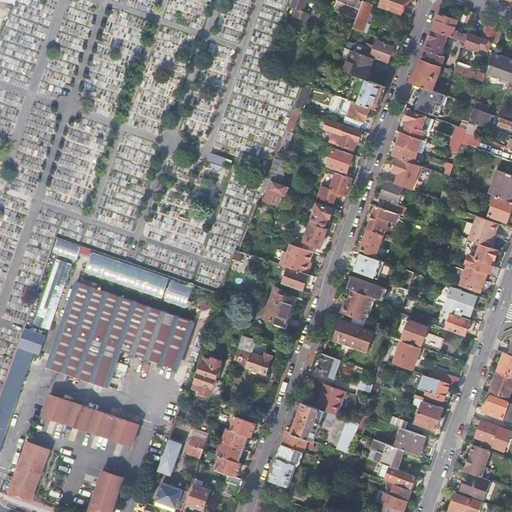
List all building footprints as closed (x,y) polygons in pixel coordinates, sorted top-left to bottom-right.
[(290,0),(288,6),(296,9),(293,16),(305,21),(309,13),(302,11),(306,0),(290,0)] [(336,0),(333,9),(356,18),(353,27),(346,24),(340,39),(347,42),(352,28),(367,33),(370,24),(366,23),(373,4),(363,1),(362,0),(336,0)] [(381,0),(380,5),(402,13),(406,0),(381,0)] [(439,14),(433,30),(447,35),(466,42),(468,35),(454,30),(457,20),(439,14)] [(497,44),(502,31),(487,25),(482,39),(469,34),(468,35),(466,42),(465,44),(464,46),(478,51),(479,48),(488,51),(492,42),(497,44)] [(433,30),(422,60),(441,67),(445,56),(440,54),(447,35),(433,30)] [(390,55),(393,47),(376,40),(371,55),(388,61),(390,55)] [(352,50),(344,71),(358,76),(365,79),(368,70),(370,71),(375,58),(352,50)] [(501,81),(509,84),(511,80),(511,76),(511,59),(494,53),(493,56),(487,73),(501,78),(501,81)] [(422,60),(414,83),(423,87),(432,90),(433,90),(441,67),(422,60)] [(464,68),(462,74),(483,82),(485,76),(464,68)] [(358,76),(349,100),(371,107),(378,110),(386,86),(367,79),(365,79),(358,76)] [(303,85),(302,89),(295,106),(300,108),(302,109),(311,85),(304,83),(303,85)] [(432,90),(423,87),(421,94),(416,108),(439,116),(446,95),(444,94),(433,90),(432,90)] [(349,100),(341,97),(337,108),(347,111),(343,124),(360,130),(365,116),(367,116),(371,107),(349,100)] [(475,105),(474,108),(487,112),(489,106),(476,102),(475,105)] [(300,108),(295,106),(286,130),(291,132),(300,108)] [(474,108),(469,122),(477,125),(478,125),(485,126),(486,127),(491,114),(487,112),(474,108)] [(405,132),(422,139),(425,131),(422,129),(426,116),(410,110),(407,119),(409,120),(405,132)] [(511,121),(497,116),(495,115),(494,119),(500,121),(498,127),(502,128),(503,126),(510,128),(511,125),(511,124),(511,121)] [(325,128),(335,131),(331,141),(337,143),(337,144),(353,150),(357,140),(359,141),(362,132),(344,126),(328,120),(325,128)] [(467,128),(466,131),(475,134),(478,125),(477,125),(469,122),(467,128)] [(461,137),(464,130),(458,127),(455,135),(461,137)] [(291,132),(286,130),(278,151),(284,153),(292,132),(291,132)] [(397,143),(418,151),(422,139),(405,132),(402,131),(397,143)] [(466,131),(461,143),(479,149),(483,137),(475,134),(466,131)] [(406,159),(414,162),(418,151),(397,143),(393,155),(406,159)] [(347,172),(353,154),(335,148),(328,165),(347,172)] [(404,165),(406,159),(393,155),(389,153),(385,164),(393,167),(390,173),(402,177),(407,166),(404,165)] [(286,162),(275,158),(267,179),(272,181),(280,184),(284,174),(282,173),(286,162)] [(511,174),(499,170),(490,193),(497,195),(511,201),(511,174)] [(347,196),(353,178),(336,172),(330,189),(322,186),(318,197),(333,203),(336,195),(340,197),(341,193),(347,196)] [(439,198),(446,179),(439,176),(433,191),(432,196),(439,198)] [(405,186),(415,190),(417,182),(406,178),(403,186),(405,186)] [(443,194),(448,179),(446,179),(439,198),(441,199),(443,194)] [(405,186),(403,186),(388,180),(381,198),(387,200),(384,208),(386,209),(403,215),(406,206),(401,205),(405,193),(403,193),(405,186)] [(288,187),(280,184),(272,181),(265,199),(277,204),(282,193),(285,194),(288,187)] [(455,198),(443,194),(441,199),(440,202),(452,206),(455,198)] [(511,201),(497,195),(496,196),(492,194),(489,200),(494,202),(489,215),(507,221),(511,208),(511,201)] [(313,217),(311,221),(311,223),(324,227),(327,228),(334,231),(336,224),(327,220),(328,218),(330,219),(334,209),(317,203),(312,216),(313,217)] [(384,214),(386,209),(384,208),(378,205),(369,229),(384,234),(390,220),(387,219),(388,215),(384,214)] [(486,218),(478,215),(469,239),(480,243),(481,243),(490,247),(494,237),(495,232),(499,223),(488,219),(486,218)] [(304,241),(310,244),(320,247),(327,228),(324,227),(311,223),(305,240),(304,241)] [(377,256),(384,234),(369,229),(361,250),(377,256)] [(296,236),(293,244),(308,250),(310,244),(304,241),(305,240),(296,236)] [(55,253),(79,258),(83,242),(58,237),(55,253)] [(490,247),(481,243),(478,252),(475,251),(473,255),(470,254),(466,264),(468,265),(479,269),(488,272),(490,273),(496,259),(499,250),(490,247)] [(293,244),(291,244),(288,252),(285,251),(280,263),(289,267),(308,274),(311,265),(309,264),(307,264),(308,261),(310,261),(313,252),(308,250),(293,244)] [(190,302),(195,281),(92,253),(86,274),(190,302)] [(379,259),(361,253),(355,269),(373,276),(374,274),(374,273),(379,259)] [(50,329),(73,264),(58,259),(35,324),(50,329)] [(482,291),(488,272),(479,269),(468,265),(462,283),(482,291)] [(289,267),(283,283),(303,291),(309,274),(308,274),(289,267)] [(399,286),(408,290),(415,272),(405,269),(399,286)] [(376,298),(381,300),(385,289),(385,288),(352,276),(348,288),(353,289),(364,293),(376,298)] [(82,378),(111,293),(79,282),(50,367),(82,378)] [(450,289),(442,309),(452,312),(461,316),(462,312),(471,315),(478,295),(451,285),(450,289)] [(392,304),(402,307),(406,296),(408,290),(399,286),(396,293),(392,304)] [(276,287),(265,318),(286,325),(295,299),(283,294),(285,290),(276,287)] [(355,317),(367,322),(376,298),(364,293),(353,289),(349,299),(347,304),(344,305),(341,312),(355,317)] [(143,304),(111,293),(82,378),(107,387),(120,349),(127,352),(143,304)] [(406,296),(402,307),(400,312),(410,316),(415,303),(416,299),(406,296)] [(175,368),(191,321),(143,304),(127,352),(175,368)] [(452,312),(446,329),(465,336),(468,327),(471,328),(472,324),(470,323),(471,319),(461,316),(452,312)] [(429,333),(427,338),(424,337),(428,326),(426,326),(425,325),(409,319),(402,338),(422,345),(422,346),(439,352),(444,339),(429,333)] [(193,321),(191,321),(175,368),(177,369),(193,321)] [(335,339),(367,351),(375,331),(347,321),(344,327),(340,326),(335,339)] [(260,341),(243,335),(234,362),(267,374),(273,356),(266,353),(266,355),(260,353),(259,355),(252,353),(256,344),(258,345),(260,341)] [(396,338),(392,336),(383,359),(387,361),(396,338)] [(383,354),(388,342),(381,339),(377,351),(383,354)] [(403,342),(395,364),(413,370),(421,348),(403,342)] [(0,448),(28,369),(34,371),(40,353),(34,351),(19,346),(1,399),(0,403),(0,448)] [(498,371),(511,375),(511,354),(510,354),(505,352),(498,371)] [(341,360),(324,353),(317,371),(335,378),(341,360)] [(203,360),(201,360),(197,372),(216,378),(222,360),(212,357),(211,360),(204,357),(203,360)] [(210,396),(216,378),(197,372),(194,370),(192,374),(198,376),(196,379),(194,387),(201,390),(200,393),(210,396)] [(437,370),(434,378),(448,383),(451,375),(437,370)] [(511,375),(498,371),(490,393),(509,399),(511,390),(511,375)] [(417,390),(415,397),(424,400),(439,406),(442,399),(445,400),(450,384),(448,383),(434,378),(432,377),(424,374),(419,388),(427,391),(426,393),(417,390)] [(373,389),(374,385),(361,381),(356,395),(369,399),(373,389)] [(337,416),(346,391),(325,383),(319,400),(321,401),(318,409),(337,416)] [(140,424),(51,394),(44,415),(133,445),(140,424)] [(488,405),(485,404),(483,411),(508,420),(510,416),(511,416),(511,402),(491,395),(488,405)] [(439,406),(424,400),(416,422),(436,430),(444,408),(439,406)] [(332,421),(337,416),(318,409),(316,408),(303,404),(295,426),(293,425),(290,427),(288,431),(314,440),(318,429),(319,429),(321,423),(320,423),(322,418),(332,421)] [(256,423),(236,415),(231,429),(249,436),(251,437),(256,423)] [(407,421),(393,416),(391,422),(405,427),(407,421)] [(357,432),(360,424),(348,420),(337,449),(349,453),(350,451),(357,432)] [(496,448),(498,443),(495,442),(501,427),(482,420),(476,437),(485,440),(484,443),(496,448)] [(244,449),(249,436),(231,429),(228,428),(223,441),(244,449)] [(426,436),(403,428),(396,446),(405,449),(419,454),(422,446),(423,446),(426,436)] [(312,448),(314,440),(288,431),(283,445),(304,452),(306,446),(312,448)] [(185,443),(170,437),(159,469),(165,471),(166,468),(172,470),(181,444),(184,445),(185,443)] [(204,450),(206,443),(192,438),(187,453),(201,458),(204,450)] [(396,446),(376,439),(372,449),(379,451),(375,460),(386,464),(394,467),(397,468),(398,468),(405,449),(396,446)] [(14,481),(11,491),(32,499),(50,449),(29,441),(16,477),(8,474),(7,478),(14,481)] [(244,449),(223,441),(218,455),(221,456),(239,462),(244,449)] [(486,465),(491,451),(473,444),(464,470),(470,472),(489,479),(493,468),(486,465)] [(299,465),(304,452),(283,445),(278,458),(298,465),(299,465)] [(355,453),(350,451),(349,453),(345,465),(350,466),(355,453)] [(239,462),(221,456),(216,469),(230,474),(237,477),(242,463),(239,462)] [(298,465),(278,458),(271,479),(290,486),(298,465)] [(397,468),(394,467),(390,478),(397,480),(401,469),(398,468),(397,468)] [(415,480),(417,475),(401,469),(397,480),(397,481),(412,487),(415,480)] [(112,511),(124,477),(104,470),(89,511),(112,511)] [(484,501),(492,480),(489,479),(470,472),(465,485),(462,484),(460,492),(472,497),(482,500),(484,501)] [(237,477),(230,474),(228,481),(241,487),(244,479),(237,477)] [(185,484),(173,480),(171,485),(164,482),(157,501),(178,509),(185,489),(183,489),(185,484)] [(412,489),(389,481),(388,486),(394,489),(392,494),(408,500),(412,489)] [(211,491),(192,485),(189,494),(192,495),(189,505),(205,510),(211,491)] [(479,509),(482,500),(472,497),(471,498),(455,493),(448,511),(475,511),(477,508),(479,509)] [(408,500),(392,494),(388,505),(404,511),(408,500)] [(327,511),(329,508),(332,500),(319,495),(313,510),(316,511),(318,511),(327,511)]
